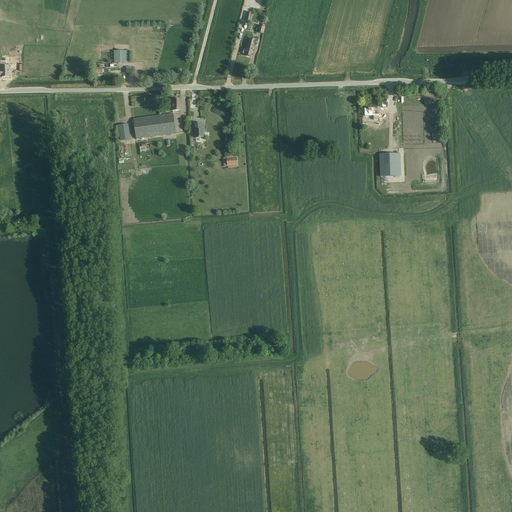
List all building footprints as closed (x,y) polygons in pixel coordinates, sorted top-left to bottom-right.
[(243,54),(246,54),(246,56),(251,57),(254,45),(257,46),(258,41),(249,38),(246,49),(244,49),(243,54)] [(114,51),(114,63),(128,63),(128,51),(114,51)] [(180,111),(180,100),(173,100),(173,104),(171,104),(171,111),(180,111)] [(374,120),(379,120),(378,114),(374,114),(373,108),(364,109),(365,116),(374,116),(374,120)] [(176,134),(174,119),(173,114),(133,119),(136,139),(176,134)] [(195,123),(195,128),(196,138),(204,137),(204,130),(201,130),(200,123),(195,123)] [(128,124),(116,126),(117,131),(119,131),(120,141),(130,139),(129,129),(128,124)] [(236,168),(236,166),(237,166),(237,157),(236,158),(236,155),(227,156),(227,158),(223,159),(224,168),(228,167),(228,169),(236,168)] [(394,177),(394,179),(400,179),(400,177),(399,156),(379,157),(380,177),(394,177)]
